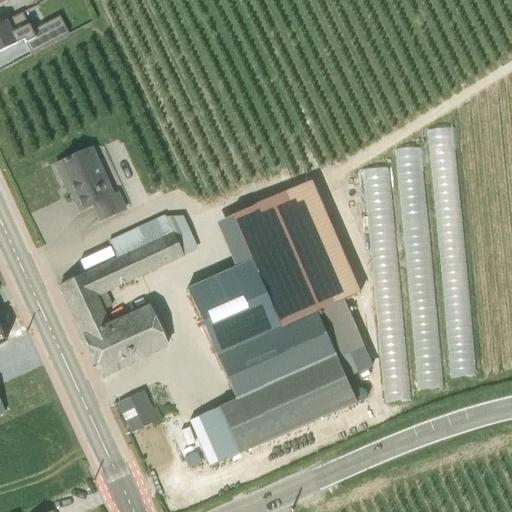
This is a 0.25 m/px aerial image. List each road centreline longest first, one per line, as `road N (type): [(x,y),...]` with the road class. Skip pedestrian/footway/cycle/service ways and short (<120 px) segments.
road 1 (track): [(21,267),(172,200),(202,215),(285,181),(323,182),(511,62)]
road 2 (secondary): [(0,220),(135,511)]
road 3 (tertiary): [(238,511),(416,434),(511,404)]
